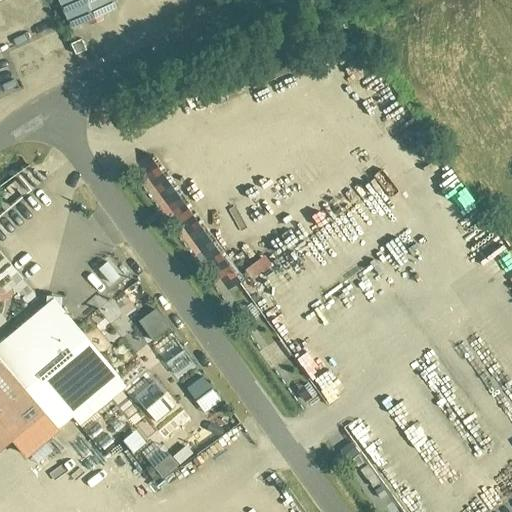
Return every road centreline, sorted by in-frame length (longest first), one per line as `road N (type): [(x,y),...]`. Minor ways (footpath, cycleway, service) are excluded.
road 1 (unclassified): [(48,114),(332,511)]
road 2 (residential): [(48,114),(285,0)]
